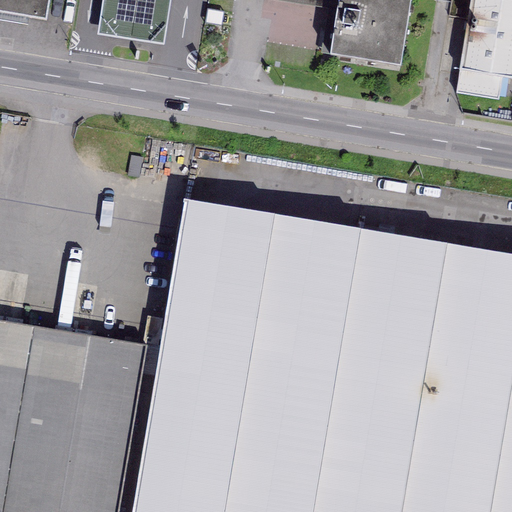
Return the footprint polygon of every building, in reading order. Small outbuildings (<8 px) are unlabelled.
[(46,0),(0,0),(0,15),(43,23),(46,0)] [(170,0),(102,0),(97,34),(163,45),(170,0)] [(402,0),(332,0),(323,54),(391,66),(402,0)] [(511,8),(468,1),(456,77),(511,85),(511,8)] [(511,511),(511,263),(185,203),(132,511),(511,511)] [(109,511),(140,339),(0,314),(0,511),(109,511)]
